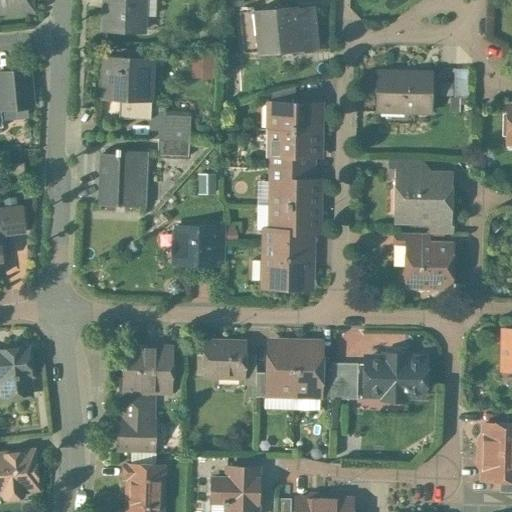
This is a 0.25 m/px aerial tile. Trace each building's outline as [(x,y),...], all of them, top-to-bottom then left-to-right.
[(0,0),(0,12),(33,10),(32,0),(0,0)] [(105,0),(105,30),(142,31),(143,14),(137,13),(137,0),(105,0)] [(294,7),(255,11),(255,12),(256,12),(259,50),(259,52),(291,48),(291,50),(315,47),(311,8),(294,9),(294,7)] [(255,11),(239,13),(243,53),(259,52),(259,50),(256,12),(255,12),(255,11)] [(223,29),(205,29),(205,43),(223,42),(223,29)] [(216,53),(192,53),(192,78),(216,79),(216,53)] [(153,59),(134,58),(134,60),(122,60),(122,58),(105,57),(103,98),(132,99),(131,119),(151,119),(151,100),(153,59)] [(439,66),(438,93),(466,94),(467,67),(439,66)] [(29,70),(0,72),(0,108),(0,109),(1,109),(32,106),(29,70)] [(430,72),(378,70),(378,81),(376,80),(375,94),(377,94),(377,111),(429,112),(430,72)] [(295,86),(271,92),(270,103),(294,103),(295,86)] [(151,100),(151,119),(150,138),(158,139),(159,115),(167,116),(167,100),(151,100)] [(294,103),(270,103),(270,129),(314,130),(314,118),(318,114),(318,103),(294,103)] [(167,116),(159,115),(158,139),(189,140),(190,117),(167,116)] [(314,130),(270,129),(270,155),(273,155),(305,156),(317,156),(318,145),(314,141),(314,130)] [(189,140),(158,139),(157,155),(188,156),(189,140)] [(145,153),(119,152),(119,149),(115,149),(115,155),(101,154),(99,204),(116,205),(116,204),(143,205),(145,153)] [(305,156),(273,155),(273,167),(305,168),(305,156)] [(420,159),(389,158),(389,178),(403,178),(403,174),(420,174),(420,159)] [(24,163),(10,164),(10,176),(25,175),(24,163)] [(305,168),(273,167),(273,179),(305,180),(305,168)] [(215,171),(198,171),(198,194),(215,194),(215,171)] [(402,193),(397,192),(396,219),(429,220),(449,221),(449,217),(450,179),(446,175),(420,174),(403,174),(403,178),(402,193)] [(305,180),(273,179),(272,206),(316,206),(317,180),(312,180),(305,180)] [(316,206),(272,206),(272,232),(296,232),(316,233),(316,206)] [(21,208),(0,210),(0,234),(24,232),(21,208)] [(449,221),(429,220),(429,233),(451,234),(452,217),(449,217),(449,221)] [(224,228),(176,227),(175,263),(211,264),(212,243),(224,244),(224,228)] [(296,232),(272,232),(272,244),(296,244),(296,232)] [(428,233),(395,232),(395,247),(406,247),(406,245),(427,246),(428,233)] [(296,244),(272,244),(272,256),(296,256),(296,244)] [(427,246),(406,245),(406,247),(405,268),(402,271),(402,283),(405,287),(417,287),(420,284),(450,285),(451,246),(427,246)] [(272,256),(270,256),(265,260),(251,260),(251,280),(265,280),(269,285),(278,285),(281,288),(292,288),(295,285),(304,286),(309,281),(309,261),(305,256),(296,256),(272,256)] [(511,329),(502,329),(501,369),(511,369),(511,329)] [(244,343),(204,342),(203,375),(243,376),(244,355),(244,343)] [(294,344),(268,343),(267,372),(267,391),(268,391),(293,392),(294,344)] [(321,345),(294,344),(293,392),(318,393),(319,393),(320,374),(321,345)] [(170,349),(125,348),(124,389),(155,390),(169,390),(170,349)] [(28,349),(0,351),(0,377),(2,377),(4,397),(29,394),(27,375),(31,374),(28,349)] [(405,355),(385,354),(384,358),(366,358),(365,390),(380,390),(388,400),(399,400),(404,395),(423,395),(423,359),(405,359),(405,355)] [(256,355),(244,355),(243,376),(243,385),(255,385),(256,372),(256,355)] [(357,363),(331,362),(331,374),(331,398),(356,399),(357,363)] [(267,372),(256,372),(255,385),(255,396),(268,397),(268,391),(267,391),(267,372)] [(331,374),(320,374),(319,393),(318,393),(318,398),(331,398),(331,374)] [(124,389),(122,389),(121,417),(118,417),(117,452),(154,453),(155,390),(124,389)] [(511,416),(507,416),(507,424),(483,424),(482,452),(511,452),(511,416)] [(0,455),(0,489),(6,499),(19,497),(24,489),(35,488),(34,477),(38,472),(33,467),(31,452),(0,455)] [(511,452),(482,452),(482,480),(499,480),(511,480),(511,452)] [(164,465),(124,464),(123,478),(127,478),(162,479),(164,479),(164,465)] [(258,467),(227,466),(227,478),(258,479),(258,467)] [(161,511),(162,479),(127,478),(126,511),(161,511)] [(227,478),(211,478),(211,501),(222,501),(222,504),(226,504),(225,511),(256,511),(258,479),(227,478)] [(511,480),(499,480),(499,492),(511,492),(511,480)] [(290,511),(291,498),(278,498),(277,511),(290,511)] [(323,511),(323,499),(296,498),(295,511),(323,511)] [(351,511),(351,499),(323,499),(323,511),(351,511)]
